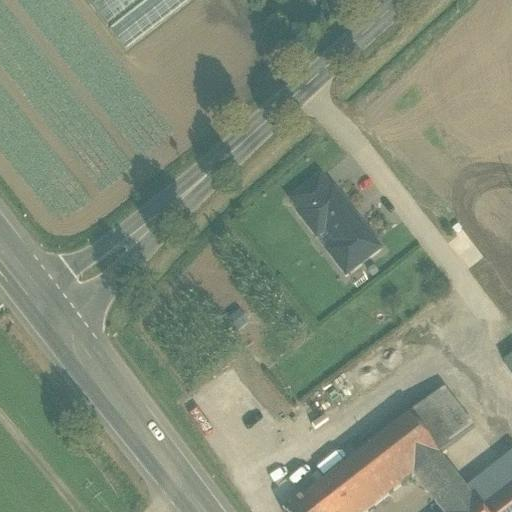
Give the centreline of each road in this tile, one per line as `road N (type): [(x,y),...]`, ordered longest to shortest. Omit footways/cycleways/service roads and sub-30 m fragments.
road 1 (tertiary): [(47,311),(399,0)]
road 2 (secondary): [(200,511),(47,311)]
